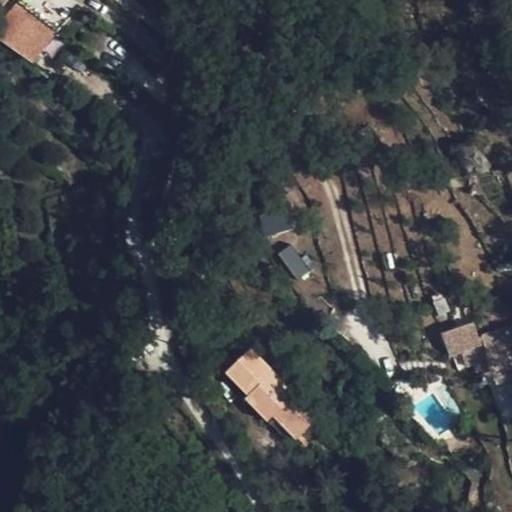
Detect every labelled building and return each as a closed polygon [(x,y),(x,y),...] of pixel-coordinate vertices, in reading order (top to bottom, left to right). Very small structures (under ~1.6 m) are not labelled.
[(58,29),(19,0),(0,23),(0,36),(33,60),(34,58),(42,48),(58,29)] [(19,0),(58,29),(76,11),(61,0),(19,0)] [(71,43),(58,29),(42,48),(55,60),(71,43)] [(255,208),(265,238),(296,228),(286,199),(255,208)] [(480,316),(473,298),(457,303),(463,322),(476,317),(480,316)] [(482,333),(476,317),(463,322),(446,328),(456,352),(465,347),(471,361),(479,359),(483,371),(495,367),(495,368),(499,381),(511,376),(511,365),(511,363),(511,362),(511,340),(490,348),(485,331),(482,333)] [(321,413),(253,346),(230,369),(252,391),(255,389),(264,398),(259,403),(272,417),(283,407),(306,430),(321,413)] [(443,376),(439,368),(431,371),(435,380),(443,376)] [(264,398),(255,389),(252,391),(249,395),(259,403),(264,398)] [(306,430),(283,407),(272,417),(287,431),(291,427),(300,435),(306,430)] [(169,461),(154,440),(144,448),(159,468),(169,461)]
